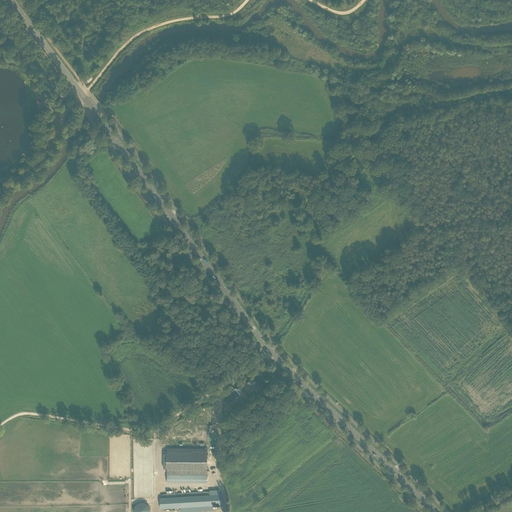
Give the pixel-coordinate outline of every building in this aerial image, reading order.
[(248,382),(246,383),(248,385),(247,386),(250,389),(251,388),(255,392),(259,388),(260,386),(254,380),(253,381),(251,379),(249,380),(247,381),(248,382)] [(239,385),(235,388),(243,396),(247,393),(239,385)] [(235,394),(226,403),(228,405),(239,395),(234,389),(232,391),(235,394)] [(164,451),(163,468),(167,468),(167,474),(207,474),(207,449),(167,448),(167,451),(164,451)] [(167,474),(167,482),(207,482),(207,474),(167,474)] [(219,495),(209,495),(181,497),(181,506),(181,507),(209,505),(209,510),(213,510),(212,505),(221,505),(221,495),(219,495)] [(181,497),(170,498),(171,507),(181,506),(181,497)] [(171,507),(170,498),(160,498),(160,507),(171,507)]
